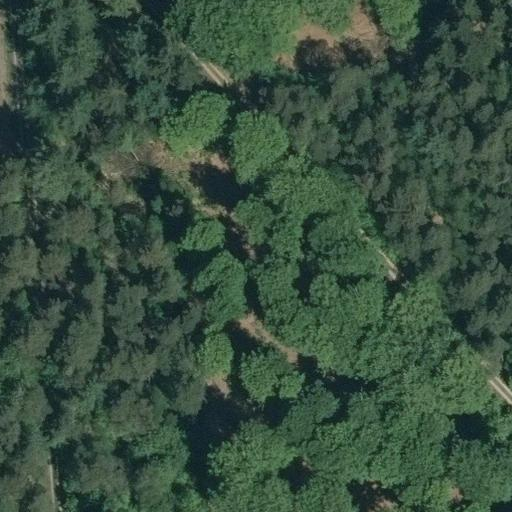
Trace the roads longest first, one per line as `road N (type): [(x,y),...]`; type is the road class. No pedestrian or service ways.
road 1 (track): [(145,0),(511,405)]
road 2 (track): [(18,0),(58,511)]
